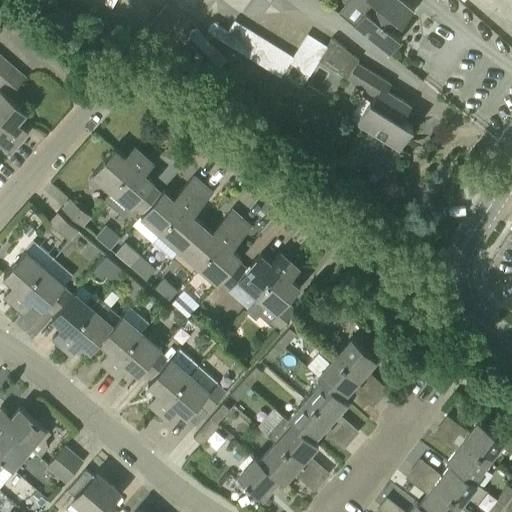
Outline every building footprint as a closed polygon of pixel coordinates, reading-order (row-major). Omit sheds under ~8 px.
[(414,9),(402,0),(370,0),(375,3),(368,12),(365,9),(353,25),(389,53),(401,38),(392,30),(398,22),(401,25),(414,9)] [(207,31),(277,74),(269,88),(296,105),(305,91),(301,89),(319,61),(317,59),(326,45),(307,33),(293,56),(234,20),(228,30),(213,21),(207,31)] [(385,81),(356,63),(359,60),(332,39),(332,40),(330,39),(318,59),(347,77),(376,95),(372,102),(370,100),(356,123),(367,130),(399,150),(413,127),(402,120),(411,106),(387,91),(391,84),(385,81)] [(0,88),(16,70),(6,61),(0,68),(0,88)] [(0,123),(20,140),(28,131),(22,125),(21,127),(16,123),(26,112),(9,97),(25,78),(16,70),(0,88),(0,123)] [(11,150),(20,140),(0,123),(0,141),(2,140),(6,144),(5,145),(11,150)] [(112,190),(143,154),(134,146),(128,152),(130,153),(126,158),(114,148),(92,173),(111,190),(112,190)] [(143,213),(160,194),(151,186),(154,182),(142,172),(147,168),(148,169),(153,163),(143,154),(112,190),(111,190),(103,199),(123,216),(133,205),(143,213)] [(159,234),(202,184),(193,176),(177,194),(178,195),(174,200),(163,190),(160,194),(143,213),(140,217),(159,234)] [(178,251),(202,224),(191,214),(195,210),(197,211),(212,193),(202,184),(159,234),(178,251)] [(70,197),(61,207),(83,226),(91,216),(70,197)] [(198,267),(241,218),(231,209),(215,228),(217,229),(213,233),(202,224),(178,251),(198,267)] [(78,230),(57,212),(48,223),(69,241),(78,230)] [(221,280),(238,261),(241,258),(229,248),(233,243),(235,245),(251,227),(241,218),(198,267),(217,284),(220,280),(221,280)] [(37,230),(30,224),(23,232),(29,238),(37,230)] [(96,236),(111,249),(121,236),(106,224),(96,236)] [(14,303),(47,265),(53,257),(34,240),(3,275),(14,285),(11,290),(9,288),(4,294),(14,303)] [(115,252),(130,266),(140,254),(125,241),(115,252)] [(257,298),(289,260),(279,251),(274,258),(276,259),(272,264),(260,253),(247,269),(238,261),(221,280),(230,289),(237,280),(249,291),(257,298)] [(121,268),(106,255),(97,265),(112,278),(121,268)] [(131,267),(146,279),(156,267),(141,255),(131,267)] [(289,260),(257,298),(246,310),(256,318),(259,315),(266,306),(276,314),(268,324),(277,331),(295,311),(286,303),(300,288),(288,278),(292,273),(294,275),(299,269),(289,260)] [(66,283),(67,282),(47,265),(14,303),(23,312),(29,306),(27,304),(31,300),(43,310),(46,306),(55,314),(73,293),(63,285),(66,283)] [(146,288),(133,278),(124,289),(136,300),(146,288)] [(156,288),(170,300),(178,291),(164,279),(156,288)] [(62,345),(102,299),(83,283),(73,294),(73,293),(55,314),(52,318),(63,327),(59,332),(57,331),(52,337),(62,345)] [(198,303),(183,289),(172,302),(187,316),(198,303)] [(122,317),(121,316),(102,299),(62,345),(72,354),(77,348),(76,346),(79,342),(91,352),(100,341),(122,317)] [(179,324),(186,316),(178,308),(173,314),(174,320),(179,324)] [(307,308),(295,323),(300,328),(313,313),(307,308)] [(110,368),(143,330),(142,330),(124,313),(121,316),(122,317),(100,341),(111,350),(107,355),(105,354),(100,360),(110,368)] [(277,341),(284,347),(296,333),(290,327),(277,341)] [(142,371),(160,351),(159,351),(162,347),(143,330),(110,368),(120,377),(129,366),(139,375),(142,371)] [(335,356),(360,379),(377,360),(352,337),(335,356)] [(272,361),(284,347),(277,341),(265,355),(272,361)] [(158,410),(199,364),(180,347),(176,351),(171,347),(164,355),(160,351),(142,371),(151,379),(148,383),(159,393),(155,397),(154,396),(148,402),(158,410)] [(343,398),(360,379),(335,356),(318,375),(343,398)] [(199,364),(158,410),(168,419),(173,413),(172,412),(176,407),(187,417),(200,403),(209,411),(226,391),(216,382),(218,381),(199,364)] [(243,379),(250,385),(262,371),(255,366),(243,379)] [(347,402),(343,398),(318,375),(317,376),(321,379),(305,398),(330,421),(347,402)] [(238,399),(250,385),(243,379),(231,393),(238,399)] [(313,440),(330,421),(305,398),(288,417),(313,440)] [(208,420),(216,427),(219,424),(217,422),(229,408),(223,403),(208,420)] [(0,423),(3,426),(30,449),(31,448),(40,456),(47,447),(45,437),(50,432),(20,406),(11,418),(6,414),(7,412),(1,407),(0,408),(0,423)] [(318,444),(313,440),(288,417),(286,418),(283,415),(266,433),(275,441),(301,463),(318,444)] [(201,443),(216,427),(208,420),(193,436),(201,443)] [(462,441),(489,461),(504,441),(477,420),(462,441)] [(30,449),(3,426),(0,429),(0,457),(6,462),(13,469),(30,449)] [(284,483),(301,463),(275,441),(259,459),(258,460),(279,479),(284,483)] [(473,482),(473,481),(489,461),(462,441),(446,462),(449,464),(473,482)] [(57,472),(74,453),(64,445),(47,464),(57,472)] [(74,453),(57,472),(66,480),(83,461),(74,453)] [(258,460),(259,459),(255,456),(237,476),(262,498),(279,479),(258,460)] [(477,484),(473,481),(473,482),(449,464),(434,484),(461,504),(477,484)] [(96,472),(83,488),(72,500),(86,511),(84,511),(114,511),(108,506),(119,493),(96,472)] [(429,511),(455,511),(461,504),(434,484),(419,504),(429,511)] [(497,499),(504,504),(511,493),(511,487),(508,484),(497,499)] [(33,503),(40,496),(35,491),(29,499),(33,503)] [(37,501),(41,504),(46,499),(42,495),(37,501)] [(498,511),(504,504),(497,499),(487,511),(498,511)] [(429,511),(419,504),(417,502),(409,511),(429,511)]
